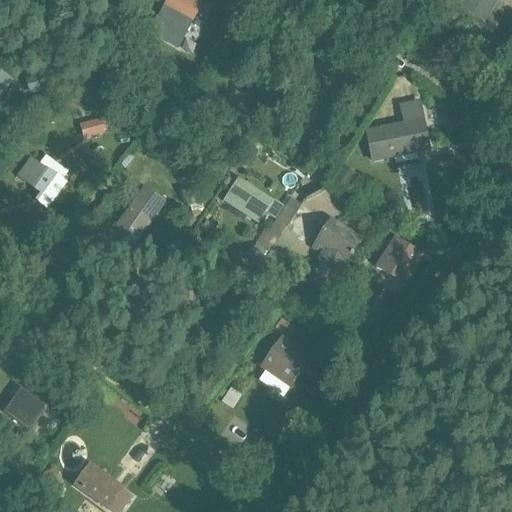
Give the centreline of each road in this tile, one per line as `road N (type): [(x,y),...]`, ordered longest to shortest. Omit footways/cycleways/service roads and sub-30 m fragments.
road 1 (residential): [(0,299),(282,505)]
road 2 (residential): [(311,0),(511,138)]
